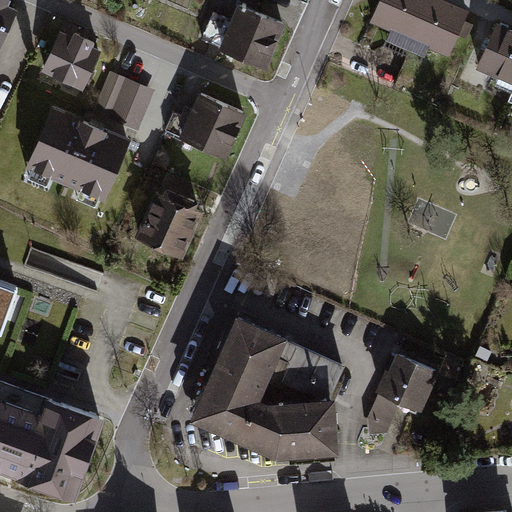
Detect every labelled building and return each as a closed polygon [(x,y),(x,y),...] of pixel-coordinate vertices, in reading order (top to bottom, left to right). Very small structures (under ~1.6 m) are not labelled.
[(1,0),(0,0),(0,29),(10,6),(1,2),(1,0)] [(374,0),(365,22),(406,38),(421,0),(374,0)] [(461,8),(441,0),(421,0),(406,38),(443,55),(461,8)] [(288,26),(239,8),(224,51),(272,68),(288,26)] [(221,40),(226,13),(210,10),(206,38),(221,40)] [(511,82),(511,29),(494,22),(476,65),(496,73),(491,85),(508,92),(511,82)] [(95,46),(54,29),(39,64),(80,81),(95,46)] [(95,109),(140,127),(157,86),(112,67),(95,109)] [(243,109),(197,90),(181,130),(227,148),(243,109)] [(124,155),(47,126),(29,175),(106,203),(124,155)] [(199,205),(157,188),(139,233),(181,250),(199,205)] [(0,315),(12,283),(0,278),(0,315)] [(234,318),(192,415),(258,396),(276,359),(286,363),(282,373),(330,393),(342,364),(234,318)] [(363,415),(367,433),(383,430),(397,400),(417,410),(436,370),(388,347),(369,388),(375,391),(363,415)] [(103,416),(0,381),(0,468),(77,494),(103,416)] [(258,396),(192,415),(275,451),(340,448),(336,397),(269,401),(258,396)]
